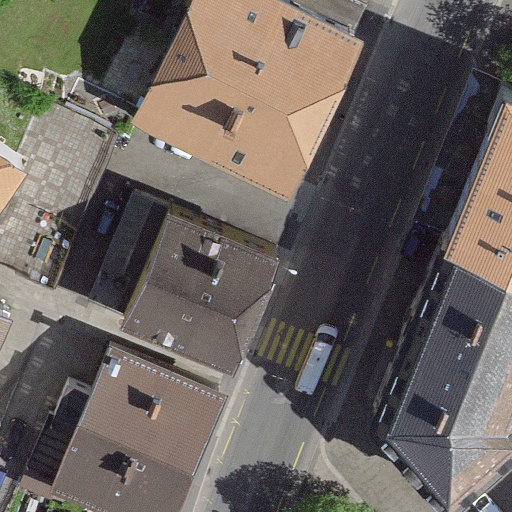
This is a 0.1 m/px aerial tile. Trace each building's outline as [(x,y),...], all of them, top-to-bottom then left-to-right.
[(325,99),(362,21),(317,0),(181,0),(133,104),(289,177),(325,99)] [(511,63),(451,221),(511,244),(511,63)] [(0,118),(0,156),(18,131),(0,118)] [(258,295),(279,240),(164,196),(122,305),(237,349),(258,295)] [(447,482),(511,423),(511,390),(510,387),(511,380),(511,244),(451,221),(403,352),(397,366),(379,405),(406,435),(447,482)] [(135,511),(174,511),(226,391),(111,343),(54,478),(135,511)]
